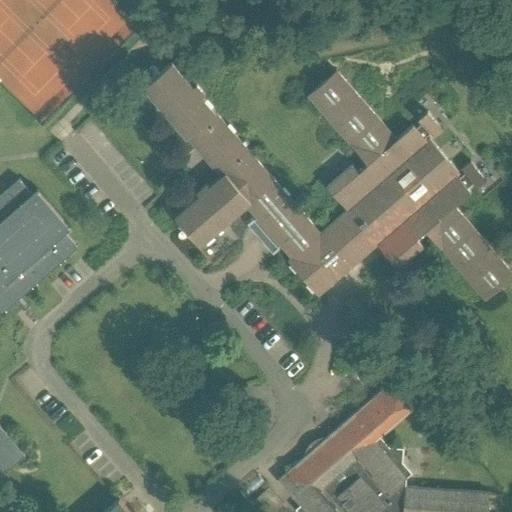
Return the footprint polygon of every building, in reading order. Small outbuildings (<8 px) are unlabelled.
[(318,296),(377,244),(397,268),(423,246),(416,239),(426,231),(485,300),(511,276),(511,272),(454,206),(471,192),(468,189),(474,184),(478,188),(487,180),(471,162),(462,170),(466,174),(460,179),(457,175),(460,173),(430,138),(427,141),(424,138),(430,133),(434,138),(443,130),(427,112),(419,119),(422,123),(416,128),(413,125),(396,139),(336,70),(308,95),(367,164),(358,172),(352,164),(327,186),(347,210),(320,233),(201,96),(205,93),(203,91),(196,84),(193,86),(172,62),(143,87),(221,177),(209,187),(207,184),(197,192),(200,195),(175,217),(200,245),(246,206),(257,218),(254,220),(253,219),(247,224),(251,229),(251,230),(255,235),(256,234),(264,244),(268,250),(269,249),(273,254),(279,249),(278,248),(281,246),(291,258),(288,261),(318,296)] [(0,511),(129,511),(119,499),(104,511),(0,511),(0,476),(25,455),(0,425),(0,314),(9,307),(11,310),(21,301),(19,298),(78,247),(65,232),(70,227),(37,189),(32,193),(19,178),(0,194),(0,511)] [(347,313),(344,316),(359,333),(374,319),(354,296),(353,295),(345,302),(346,304),(349,306),(351,309),(347,313)] [(487,511),(489,492),(406,486),(406,478),(411,473),(402,462),(403,448),(389,447),(380,437),(419,403),(397,377),(279,479),(301,504),(296,509),(298,511),(487,511)] [(274,511),(284,504),(269,486),(254,499),(265,511),(274,511)]
